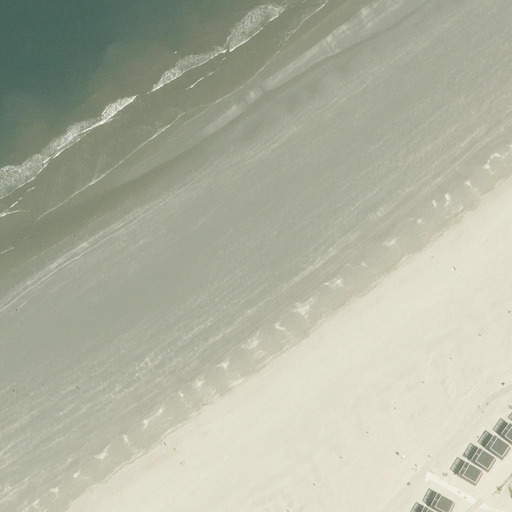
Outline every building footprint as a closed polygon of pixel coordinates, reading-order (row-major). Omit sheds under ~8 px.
[(511,437),(507,434),(502,439),(511,446),(511,437)] [(496,440),(492,446),(506,456),(510,450),(496,440)] [(506,456),(492,446),(488,452),(502,462),(506,456)] [(481,453),(477,459),(491,468),(495,462),(481,453)] [(491,468),(477,459),(473,464),(487,474),(491,468)] [(467,467),(464,473),(479,482),(482,476),(467,467)] [(479,482),(464,473),(460,479),(475,488),(479,482)] [(451,511),(454,506),(437,497),(434,503),(450,511),(451,511)] [(450,511),(434,503),(431,509),(435,511),(450,511)]
